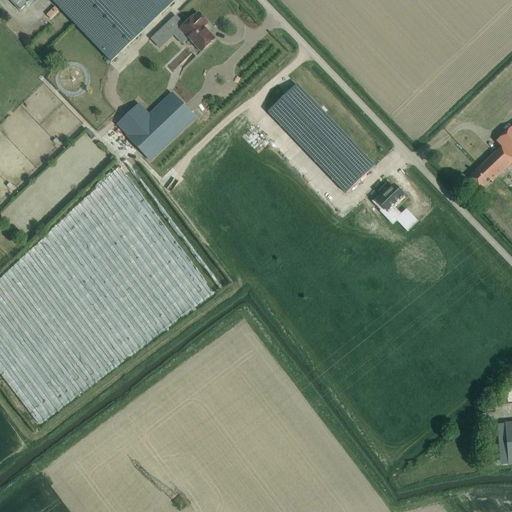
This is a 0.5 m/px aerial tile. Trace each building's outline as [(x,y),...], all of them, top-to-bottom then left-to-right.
[(9,0),(20,11),(30,0),(9,0)] [(51,0),(111,62),(175,0),(51,0)] [(207,23),(198,13),(193,17),(193,16),(179,29),(201,52),(214,39),(203,27),(207,23)] [(178,16),(163,29),(170,37),(185,23),(178,16)] [(146,49),(156,55),(160,49),(165,52),(171,44),(156,34),(146,49)] [(175,78),(164,86),(168,91),(190,75),(173,52),(162,61),(175,78)] [(346,193),(367,173),(374,166),(297,85),(268,112),(346,193)] [(161,100),(169,94),(165,88),(156,93),(161,100)] [(147,96),(149,97),(146,101),(151,104),(157,96),(150,91),(147,96)] [(124,118),(118,124),(129,136),(127,137),(140,149),(150,160),(154,156),(194,117),(172,94),(171,95),(149,116),(147,114),(144,111),(143,110),(141,108),(138,105),(124,118)] [(268,122),(264,124),(269,133),(273,130),(268,122)] [(511,125),(495,142),(501,147),(469,177),(481,189),(490,180),(491,182),(511,162),(511,125)] [(122,132),(117,135),(132,156),(137,153),(122,132)] [(295,150),(291,153),(297,161),(301,158),(295,150)] [(327,183),(323,186),(332,196),(336,192),(327,183)] [(372,202),(368,205),(375,212),(379,209),(387,202),(392,207),(395,203),(399,200),(400,200),(401,199),(401,198),(403,196),(393,186),(391,188),(388,191),(386,189),(386,188),(379,195),(372,202)] [(511,423),(492,425),(496,466),(511,464),(511,423)]
